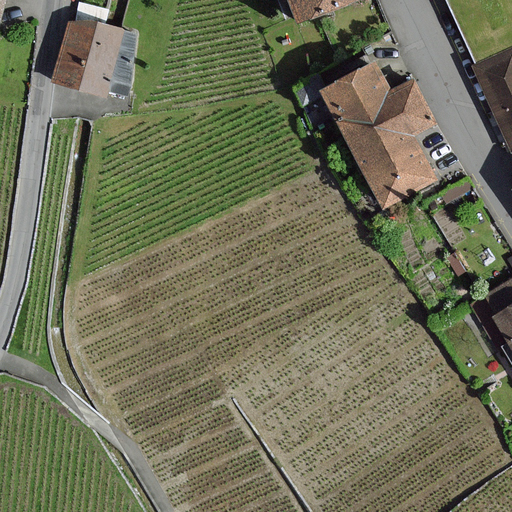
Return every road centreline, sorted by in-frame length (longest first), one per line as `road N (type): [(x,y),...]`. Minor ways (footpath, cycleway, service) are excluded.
road 1 (unclassified): [(51,0),(21,253),(0,326)]
road 2 (unclassified): [(167,511),(126,444),(0,355)]
road 3 (tertiary): [(405,0),(511,207)]
